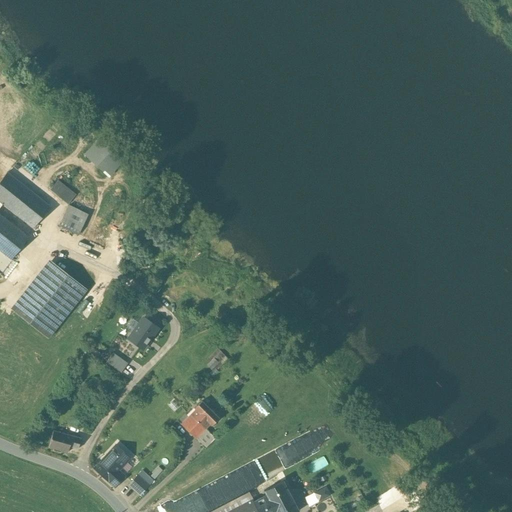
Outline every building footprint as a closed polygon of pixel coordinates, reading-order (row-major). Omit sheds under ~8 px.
[(97,139),(84,153),(109,177),(123,162),(97,139)] [(28,237),(0,214),(0,206),(2,203),(33,228),(50,207),(7,172),(0,180),(0,250),(11,259),(28,237)] [(76,195),(58,180),(50,190),(68,205),(76,195)] [(88,215),(68,206),(63,217),(82,226),(88,215)] [(82,226),(63,217),(59,225),(78,234),(82,226)] [(84,290),(48,261),(10,308),(46,337),(84,290)] [(146,315),(128,339),(145,351),(152,342),(153,343),(163,328),(146,315)] [(145,351),(128,339),(123,345),(140,358),(145,351)] [(213,367),(226,354),(219,347),(206,359),(213,367)] [(129,369),(120,362),(115,368),(124,376),(129,369)] [(67,387),(61,395),(67,399),(72,391),(67,387)] [(262,413),(272,402),(267,398),(258,409),(262,413)] [(202,401),(195,409),(196,409),(181,424),(196,439),(206,429),(210,424),(212,425),(219,418),(202,401)] [(206,429),(196,439),(205,448),(215,438),(206,429)] [(72,436),(53,430),(49,447),(67,452),(69,446),(72,436)] [(308,452),(325,446),(319,430),(301,437),(308,452)] [(81,438),(72,436),(69,446),(78,449),(79,445),(81,438)] [(116,445),(95,468),(115,487),(125,476),(118,470),(130,458),(116,445)] [(157,479),(163,468),(158,466),(152,476),(157,479)] [(142,471),(137,475),(149,486),(153,482),(142,471)] [(149,486),(137,475),(129,484),(134,489),(140,495),(149,486)] [(282,481),(264,491),(266,495),(253,502),(258,511),(296,511),(298,511),(282,481)] [(314,492),(318,501),(332,495),(328,486),(314,492)] [(227,511),(252,499),(249,493),(213,511),(227,511)] [(252,499),(227,511),(258,511),(253,502),(252,499)]
